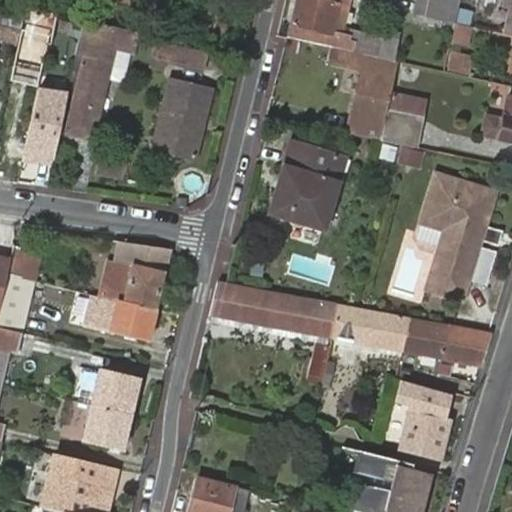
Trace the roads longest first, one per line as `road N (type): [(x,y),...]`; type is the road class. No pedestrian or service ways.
road 1 (residential): [(211,238),(155,511)]
road 2 (residential): [(271,0),(211,238)]
road 3 (residential): [(211,238),(0,204)]
road 4 (residential): [(511,350),(463,511)]
